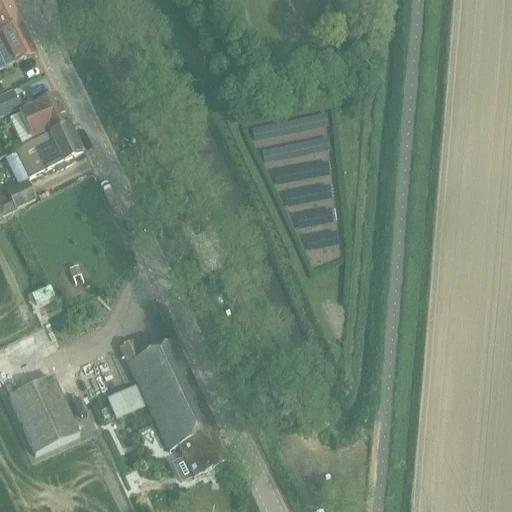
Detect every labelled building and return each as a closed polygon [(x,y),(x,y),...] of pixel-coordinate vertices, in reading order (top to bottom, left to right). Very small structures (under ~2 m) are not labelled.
[(0,0),(0,36),(22,26),(10,0),(0,0)] [(15,67),(37,56),(22,26),(0,36),(0,73),(15,67)] [(13,95),(0,101),(0,122),(21,111),(13,95)] [(9,123),(22,150),(34,144),(49,137),(69,127),(57,100),(35,110),(36,111),(9,123)] [(7,193),(0,196),(0,220),(36,203),(27,185),(84,159),(71,133),(72,133),(69,127),(49,137),(34,144),(22,150),(15,154),(17,157),(6,162),(18,187),(18,189),(8,194),(7,193)] [(102,419),(113,414),(117,423),(146,409),(168,456),(179,451),(193,482),(231,464),(217,433),(216,434),(174,346),(143,361),(135,344),(119,351),(136,388),(96,407),(102,419)] [(54,381),(9,401),(35,459),(80,439),(54,381)]
